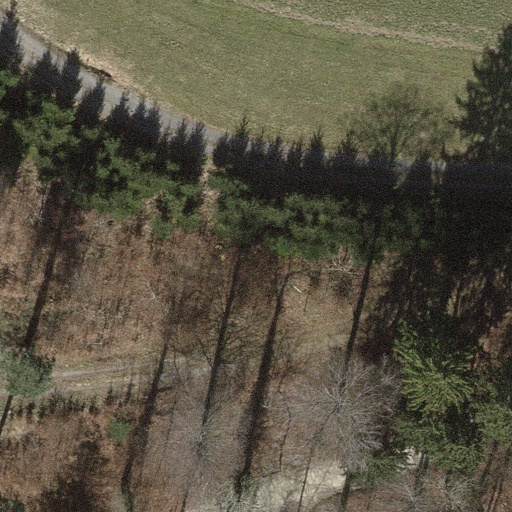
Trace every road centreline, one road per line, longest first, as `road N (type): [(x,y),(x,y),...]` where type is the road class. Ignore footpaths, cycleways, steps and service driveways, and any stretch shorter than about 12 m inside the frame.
road 1 (track): [(0,28),(38,62),(155,130),(299,170),(511,178)]
road 2 (track): [(511,279),(379,326),(150,372),(0,384)]
road 3 (track): [(244,511),(317,482),(454,447),(511,415)]
